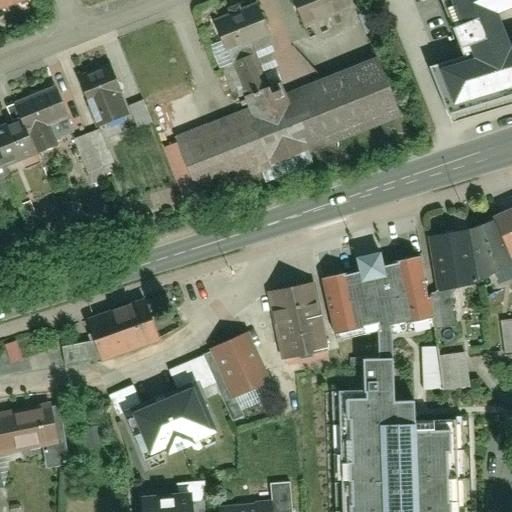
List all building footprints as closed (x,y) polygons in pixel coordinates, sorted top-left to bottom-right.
[(25,0),(0,0),(0,10),(26,0),(25,0)] [(285,0),(300,30),(344,12),(339,0),(285,0)] [(511,0),(439,0),(464,57),(430,68),(448,115),(511,96),(511,47),(510,48),(496,14),(511,7),(511,0)] [(255,12),(210,28),(223,56),(267,41),(255,12)] [(395,117),(372,61),(174,137),(194,195),(395,117)] [(121,94),(110,68),(70,84),(93,135),(124,123),(113,97),(121,94)] [(21,138),(62,122),(52,95),(9,113),(16,129),(21,138)] [(16,129),(0,135),(0,171),(30,159),(21,138),(16,129)] [(511,257),(511,213),(487,223),(489,229),(500,262),(511,257)] [(463,236),(473,279),(504,273),(500,262),(489,229),(463,236)] [(425,244),(435,292),(474,286),(473,279),(463,236),(425,244)] [(327,277),(339,335),(382,325),(398,324),(426,317),(414,259),(327,277)] [(266,298),(278,362),(306,357),(296,293),(266,298)] [(88,333),(100,361),(158,340),(145,312),(88,333)] [(398,324),(382,325),(384,356),(370,357),(371,388),(346,390),(350,511),(463,511),(460,417),(419,419),(419,402),(401,402),(398,324)] [(245,336),(207,354),(229,402),(266,385),(245,336)] [(145,461),(215,431),(195,383),(125,413),(145,461)] [(0,457),(57,444),(49,408),(0,418),(0,457)] [(79,434),(82,454),(101,452),(99,431),(79,434)] [(192,511),(191,496),(143,501),(144,511),(192,511)]
